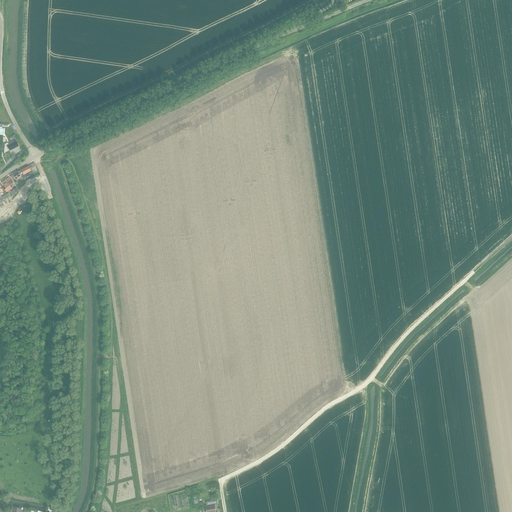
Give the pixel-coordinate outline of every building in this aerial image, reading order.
[(4,144),(3,154),(9,151),(19,146),(16,140),(9,144),(8,142),(4,144)] [(21,170),(18,171),(21,175),(23,178),(29,175),(28,174),(27,172),(30,171),(28,166),(21,170)] [(18,171),(11,176),(14,180),(19,177),(21,175),(18,171)] [(9,177),(5,180),(10,186),(14,183),(9,177)] [(5,180),(2,183),(6,188),(5,190),(7,192),(12,188),(10,186),(5,180)]
